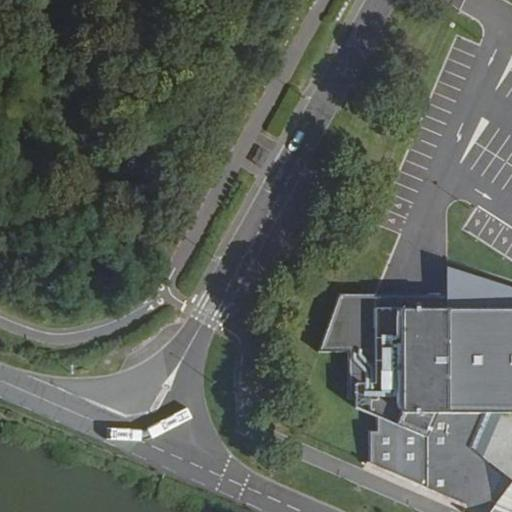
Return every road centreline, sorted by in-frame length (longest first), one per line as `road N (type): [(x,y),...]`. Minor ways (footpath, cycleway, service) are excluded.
road 1 (tertiary): [(384,0),(139,441)]
road 2 (tertiary): [(139,441),(304,511)]
road 3 (tertiary): [(0,380),(139,441)]
